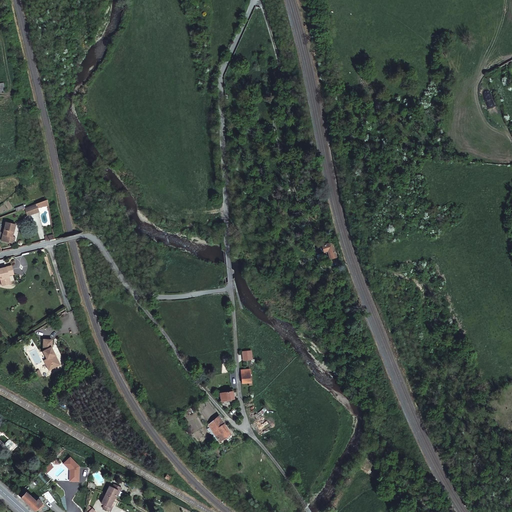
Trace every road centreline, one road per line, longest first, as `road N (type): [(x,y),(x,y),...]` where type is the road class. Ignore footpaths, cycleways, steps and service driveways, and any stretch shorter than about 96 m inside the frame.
road 1 (unclassified): [(226,235),(222,71),(252,0)]
road 2 (unclassified): [(132,290),(212,403),(236,427),(248,428)]
road 3 (unclassified): [(0,256),(91,234),(132,290)]
road 4 (unclassified): [(248,428),(230,288)]
